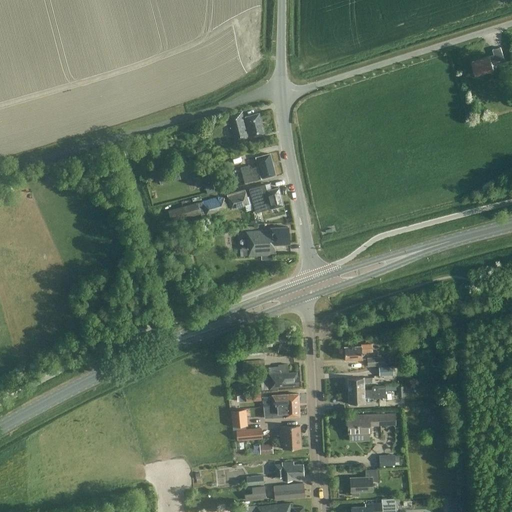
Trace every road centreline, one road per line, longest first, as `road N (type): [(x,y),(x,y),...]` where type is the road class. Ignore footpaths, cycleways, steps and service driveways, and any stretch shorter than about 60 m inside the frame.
road 1 (residential): [(0,170),(278,94)]
road 2 (residential): [(278,94),(511,23)]
road 3 (residential): [(322,511),(310,295)]
road 4 (unclassified): [(310,283),(278,94)]
road 5 (primary): [(310,283),(150,351)]
road 6 (primary): [(150,351),(310,295)]
road 7 (primary): [(0,428),(150,351)]
road 8 (primary): [(310,295),(448,241)]
road 9 (primary): [(448,241),(310,283)]
